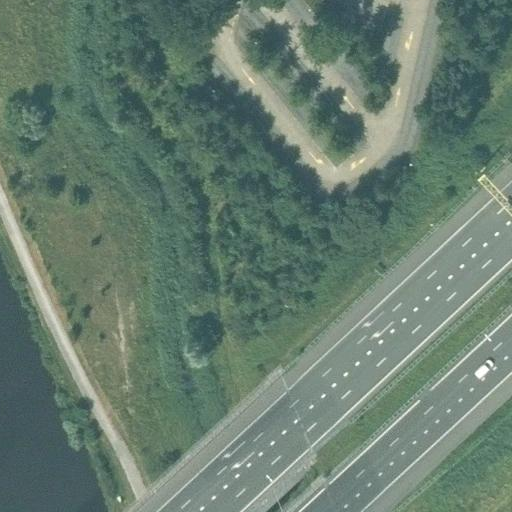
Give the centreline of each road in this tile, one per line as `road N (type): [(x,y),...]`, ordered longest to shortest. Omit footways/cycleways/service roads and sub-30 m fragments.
road 1 (motorway): [(511,219),(194,511)]
road 2 (motorway): [(318,511),(511,332)]
